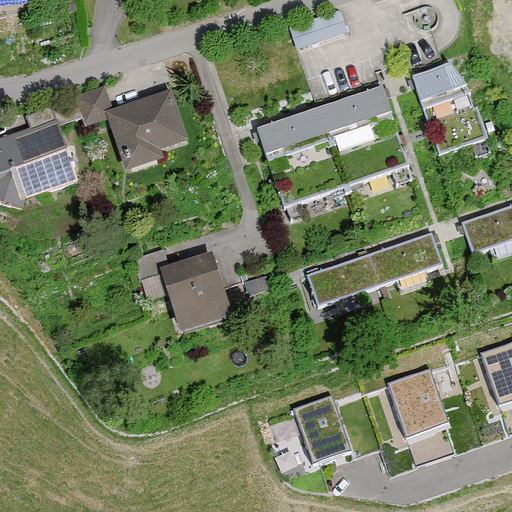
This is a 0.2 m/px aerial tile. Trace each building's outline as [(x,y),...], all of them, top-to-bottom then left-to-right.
[(511,57),(511,7),(500,7),(500,57),(511,57)] [(299,48),(350,31),(342,8),(291,25),(299,48)] [(457,73),(415,89),(430,126),(471,109),(457,73)] [(380,97),(320,119),(330,149),(391,127),(380,97)] [(126,186),(194,167),(175,99),(106,119),(126,186)] [(32,138),(0,145),(0,213),(79,195),(64,135),(81,131),(75,104),(27,115),(32,138)] [(471,109),(430,126),(445,165),(487,149),(471,109)] [(330,149),(320,119),(260,141),(271,171),(330,149)] [(391,127),(330,149),(348,195),(408,173),(391,127)] [(330,149),(271,171),(288,217),(348,195),(330,149)] [(511,216),(464,233),(474,263),(511,250),(511,216)] [(428,244),(370,263),(381,295),(439,276),(428,244)] [(212,263),(161,276),(179,346),(230,333),(212,263)] [(381,295),(370,263),(310,284),(321,315),(381,295)] [(511,345),(479,356),(498,415),(511,410),(511,345)] [(430,376),(388,390),(407,448),(449,435),(430,376)] [(332,401),(293,414),(313,474),(353,460),(332,401)]
